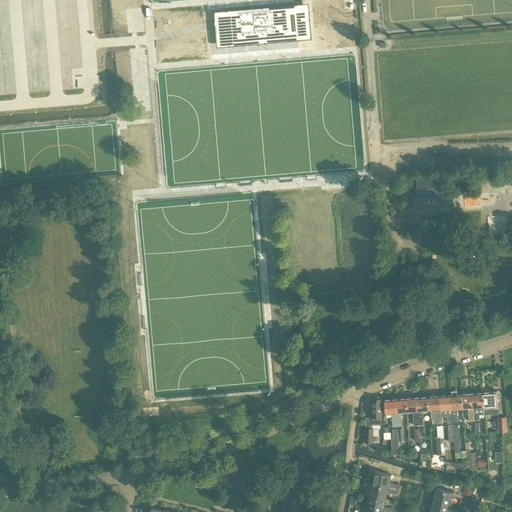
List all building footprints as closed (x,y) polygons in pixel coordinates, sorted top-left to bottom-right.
[(275,9),(231,12),(233,42),(278,38),(286,38),(286,37),(297,36),(297,37),(309,36),(309,35),(310,35),(308,6),(307,6),(307,5),(295,6),(295,7),(283,8),(283,7),(275,8),(275,9)] [(271,127),(230,128),(231,137),(271,137),(271,127)] [(391,159),(273,166),(275,187),(339,183),(339,180),(392,177),(391,159)] [(434,193),(440,192),(438,176),(422,178),(423,182),(417,182),(418,198),(434,197),(434,193)] [(493,187),(509,188),(509,178),(494,178),(493,187)] [(498,390),(484,391),(484,400),(485,415),(500,413),(498,390)] [(485,406),(484,400),(484,391),(473,392),(475,421),(480,420),(480,415),(485,415),(485,406)] [(475,421),(473,392),(462,393),(463,400),(464,408),(469,407),(470,421),(475,421)] [(463,400),(462,393),(451,394),(454,422),(459,422),(458,408),(464,408),(463,400)] [(454,422),(451,394),(442,395),(442,400),(443,417),(449,417),(449,423),(454,422)] [(382,423),(383,400),(383,398),(381,398),(381,397),(380,395),(377,395),(376,397),(376,398),(373,397),(373,400),(372,400),(371,401),(371,404),(372,405),(373,405),(373,423),(382,423)] [(443,417),(442,400),(442,395),(430,395),(432,418),(438,418),(438,423),(444,423),(443,417)] [(420,425),(418,396),(407,397),(408,412),(414,412),(415,425),(420,425)] [(428,396),(418,396),(420,425),(424,425),(423,411),(429,410),(428,396)] [(408,412),(407,397),(396,398),(399,427),(403,426),(402,413),(408,412)] [(399,427),(396,398),(385,399),(387,414),(393,413),(394,427),(399,427)] [(508,416),(499,417),(500,431),(509,430),(508,416)] [(443,425),(438,426),(438,436),(436,437),(438,454),(445,454),(443,425)] [(366,441),(368,441),(374,441),(374,427),(366,427),(366,441)] [(398,438),(398,428),(392,428),(393,438),(391,438),(392,455),(399,454),(398,438)] [(475,453),(467,453),(467,464),(476,464),(475,453)] [(375,470),(372,483),(399,489),(400,485),(389,482),(391,474),(387,473),(378,471),(375,470)] [(511,475),(503,478),(504,482),(505,488),(511,486),(511,475)] [(278,488),(277,493),(304,499),(307,487),(291,483),(289,491),(278,488)] [(399,489),(372,483),(369,495),(385,499),(387,492),(398,494),(399,489)] [(437,487),(434,500),(451,504),(454,491),(437,487)] [(301,511),(304,499),(277,493),(276,498),(287,501),(285,508),(301,511)] [(384,507),(385,499),(369,495),(366,507),(385,511),(393,511),(395,509),(384,507)] [(448,511),(451,504),(434,500),(431,511),(448,511)]
